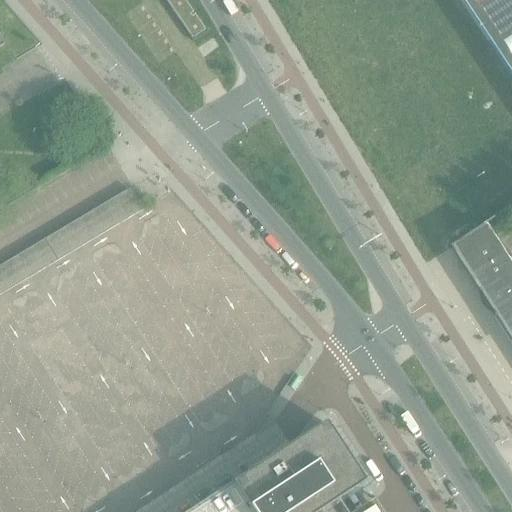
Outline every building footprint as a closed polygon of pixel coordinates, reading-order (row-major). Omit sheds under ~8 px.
[(163,0),(165,3),(171,12),(191,41),(207,31),(186,1),(185,0),(163,0)] [(511,0),(460,0),(511,78),(511,0)] [(0,267),(0,295),(141,211),(140,209),(129,191),(0,267)] [(511,270),(484,227),(453,248),(511,339),(511,270)] [(336,501),(363,484),(324,423),(233,482),(252,511),(319,511),(330,506),(336,501)] [(252,511),(233,482),(199,504),(203,511),(252,511)] [(381,511),(375,502),(370,494),(343,511),(336,501),(330,506),(319,511),(381,511)]
